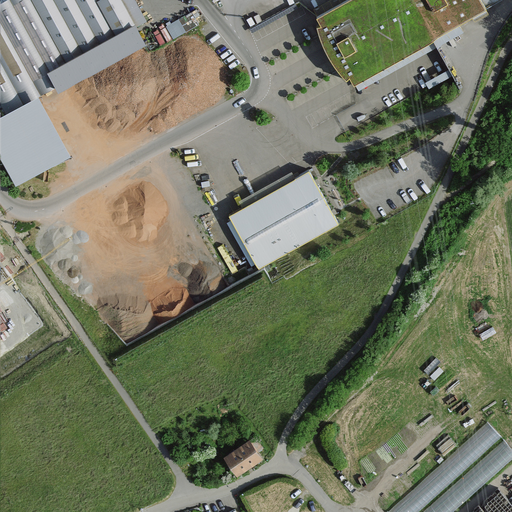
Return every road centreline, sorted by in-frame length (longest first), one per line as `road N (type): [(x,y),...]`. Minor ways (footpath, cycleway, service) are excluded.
road 1 (unclassified): [(280,463),(288,428),(382,312),(511,41)]
road 2 (unclassified): [(0,197),(16,210),(41,209),(253,96),(259,70),(233,36)]
road 3 (track): [(187,499),(178,472),(0,218)]
road 4 (unknown): [(312,140),(435,49)]
road 5 (unknown): [(463,103),(446,144),(365,201)]
road 6 (residential): [(153,511),(232,488),(280,463)]
